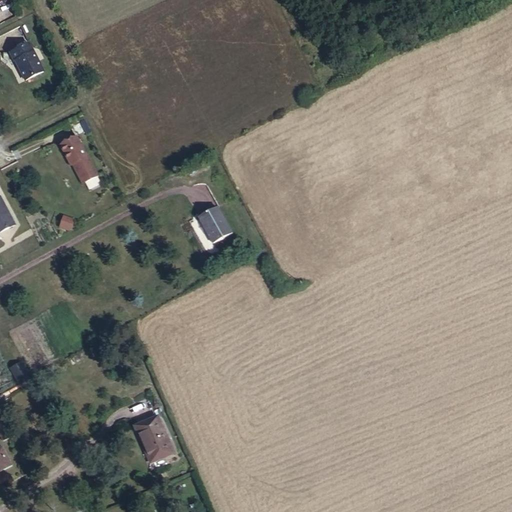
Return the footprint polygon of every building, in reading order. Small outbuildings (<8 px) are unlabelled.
[(26,40),(7,50),(12,60),(15,58),(19,66),(17,67),(23,78),(41,69),(26,40)] [(71,138),(56,147),(66,168),(69,167),(79,187),(95,179),(84,159),(82,160),(71,138)] [(0,201),(0,224),(9,219),(0,201)] [(218,210),(199,220),(212,244),(230,234),(218,210)] [(59,227),(71,231),(75,218),(63,214),(59,227)] [(12,368),(21,383),(29,378),(21,363),(12,368)] [(151,414),(127,425),(146,463),(169,452),(151,414)]
